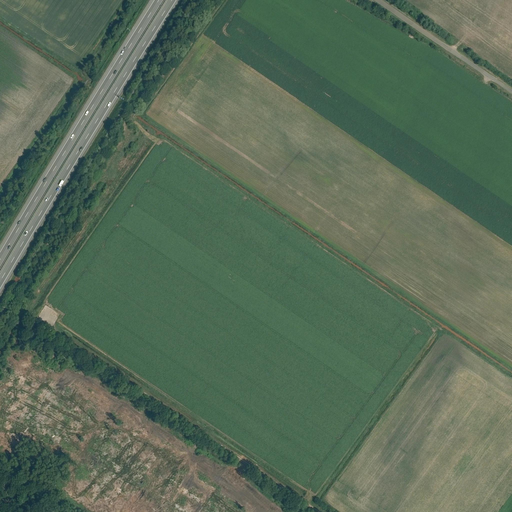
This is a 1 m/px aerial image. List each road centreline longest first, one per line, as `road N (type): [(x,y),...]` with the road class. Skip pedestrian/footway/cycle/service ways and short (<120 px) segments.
road 1 (track): [(316,511),(43,325)]
road 2 (motorway): [(0,282),(171,0)]
road 3 (motorway): [(159,0),(0,261)]
road 4 (unclassified): [(511,91),(376,0)]
